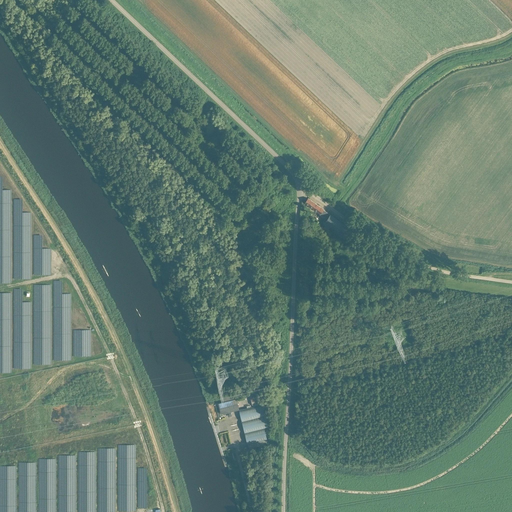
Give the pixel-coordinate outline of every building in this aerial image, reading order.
[(308,198),(305,203),(309,206),(320,214),(320,215),(323,217),(324,217),(325,217),(327,218),(330,214),(308,198)] [(348,227),(330,214),(327,218),(323,224),(329,228),(331,226),(343,235),(348,227)] [(255,392),(250,394),(252,406),(258,404),(255,392)] [(232,409),(238,407),(236,399),(235,394),(222,398),(223,403),(219,404),(221,414),(233,411),(232,409)] [(239,410),(245,433),(247,444),(267,440),(264,428),(269,427),(263,404),(239,410)]
